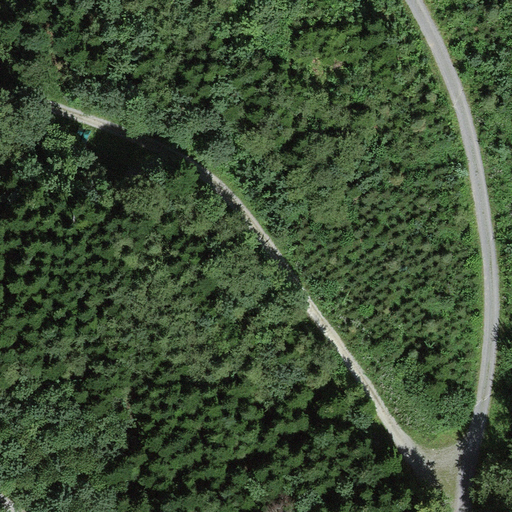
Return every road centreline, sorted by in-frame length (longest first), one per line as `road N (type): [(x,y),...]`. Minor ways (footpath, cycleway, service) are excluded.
road 1 (track): [(0,83),(152,139),(233,201),(267,237),(449,511)]
road 2 (track): [(463,511),(493,305),(491,242),(456,81),(417,0)]
